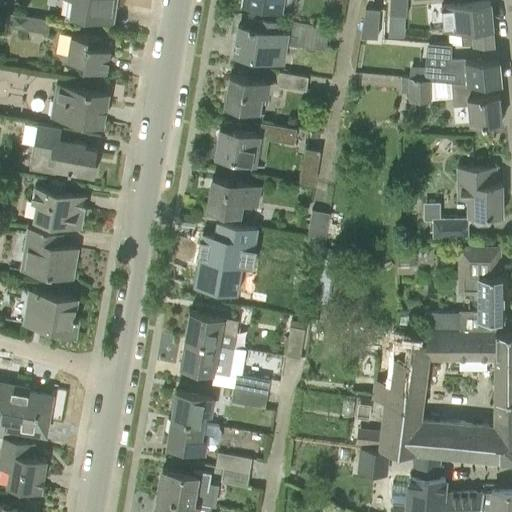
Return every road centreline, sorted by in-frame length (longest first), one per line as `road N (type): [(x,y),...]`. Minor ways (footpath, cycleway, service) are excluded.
road 1 (residential): [(112,371),(178,0)]
road 2 (residential): [(92,511),(112,371)]
